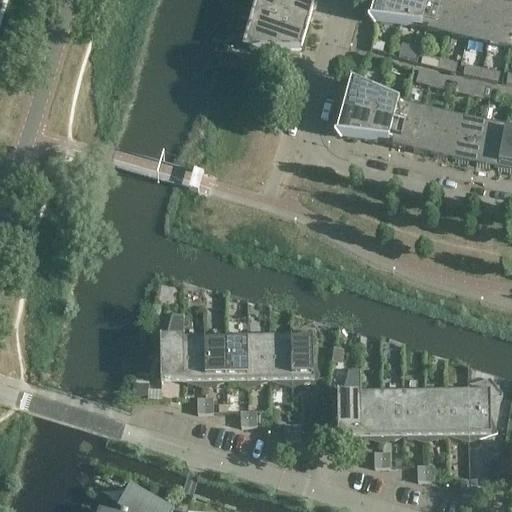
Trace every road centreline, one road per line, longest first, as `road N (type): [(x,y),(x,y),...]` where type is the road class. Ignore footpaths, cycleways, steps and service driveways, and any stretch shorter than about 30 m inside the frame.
road 1 (residential): [(511,206),(304,152),(342,0)]
road 2 (unclassified): [(0,229),(73,0)]
road 3 (residential): [(386,511),(200,456)]
road 4 (residential): [(0,389),(133,435)]
